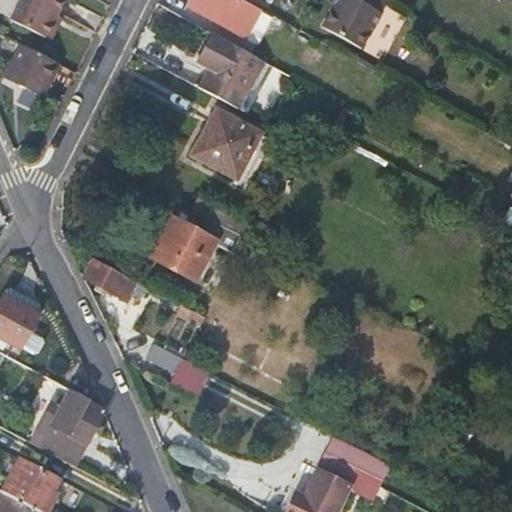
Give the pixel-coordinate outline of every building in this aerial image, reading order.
[(58,14),(30,0),(21,0),(12,20),(47,38),(58,14)] [(283,21),(260,8),(258,11),(237,0),(191,0),(188,6),(261,42),(269,26),(278,30),(283,21)] [(386,0),(336,0),(324,23),(363,44),(386,0)] [(202,90),(241,110),(266,62),(228,42),(217,35),(201,65),(212,71),(202,90)] [(60,65),(22,46),(12,68),(49,87),(60,65)] [(49,87),(12,68),(10,71),(25,79),(23,84),(45,94),(49,87)] [(189,159),(235,182),(260,134),(217,110),(189,159)] [(198,198),(190,212),(213,224),(221,209),(198,198)] [(190,212),(181,207),(173,221),(170,220),(148,258),(193,282),(223,229),(213,224),(190,212)] [(511,248),(501,242),(496,252),(507,258),(511,248)] [(143,288),(91,260),(82,276),(123,300),(130,290),(138,294),(141,293),(143,288)] [(296,279),(300,271),(295,267),(290,276),(296,279)] [(0,338),(19,349),(36,315),(16,304),(19,297),(11,293),(7,300),(0,295),(0,338)] [(184,318),(198,326),(201,319),(187,311),(184,318)] [(145,361),(172,375),(180,361),(152,348),(145,361)] [(182,358),(171,385),(199,397),(211,371),(182,358)] [(70,466),(100,409),(65,390),(62,397),(36,448),(64,463),(70,466)] [(354,469),(379,483),(388,465),(363,452),(354,469)] [(0,487),(0,491),(38,511),(39,511),(56,479),(15,458),(0,487)] [(295,511),(331,511),(347,483),(316,467),(303,495),(295,511)] [(285,486),(276,505),(282,508),(292,490),(285,486)] [(282,508),(288,511),(295,511),(303,495),(292,490),(282,508)] [(38,511),(0,491),(0,511),(38,511)]
